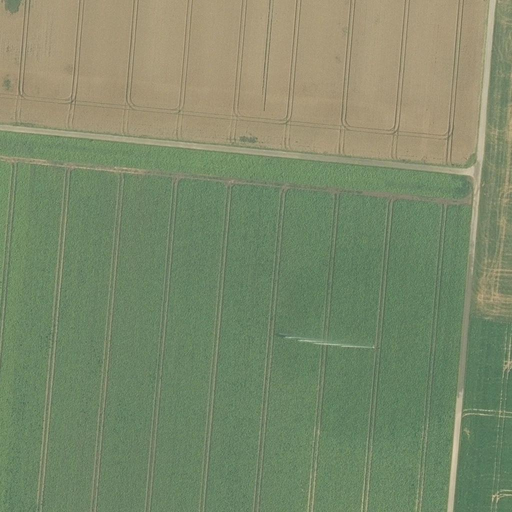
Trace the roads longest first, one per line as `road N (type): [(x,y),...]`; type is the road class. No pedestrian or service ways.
road 1 (unclassified): [(0,128),(481,175)]
road 2 (unclassified): [(481,175),(455,511)]
road 3 (unclassified): [(497,0),(481,175)]
